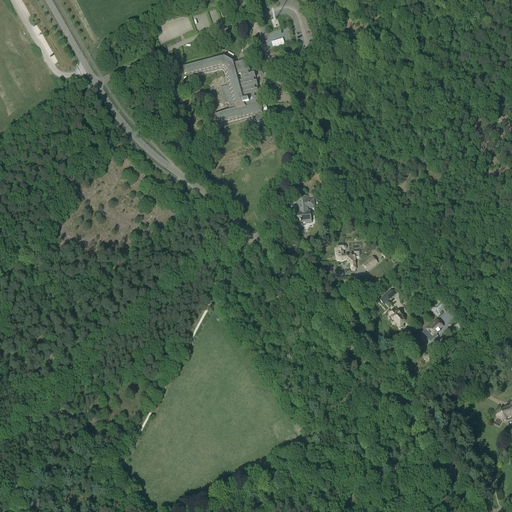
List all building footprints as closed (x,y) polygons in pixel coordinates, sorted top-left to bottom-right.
[(212,22),(220,20),(217,9),(209,11),(212,22)] [(280,27),(277,17),(270,20),(273,29),(280,27)] [(229,86),(221,88),(225,104),(229,103),(231,110),(216,114),(217,120),(219,119),(220,125),(257,115),(258,116),(255,116),(257,122),(265,120),(263,115),(265,115),(264,113),(267,112),(263,113),(260,103),(259,103),(257,95),(259,95),(257,87),(258,87),(254,72),(251,73),(247,60),(237,62),(225,56),(184,67),(186,73),(187,73),(188,78),(221,69),(225,71),(229,86)] [(308,209),(315,208),(314,198),(306,199),(305,195),(297,196),(299,210),(300,210),(301,210),(301,213),(297,213),(298,218),(297,218),(297,222),(298,222),(298,223),(306,222),(306,224),(311,223),(310,212),(309,212),(308,209)] [(335,248),(336,261),(339,261),(340,262),(343,262),(343,261),(348,260),(348,261),(350,262),(351,270),(356,270),(355,258),(359,258),(358,251),(355,252),(355,255),(342,256),(341,250),(343,250),(345,249),(345,247),(345,245),(343,245),(341,245),(338,245),(335,248)] [(390,253),(388,250),(381,255),(384,259),(390,253)] [(362,264),(367,271),(378,263),(373,256),(362,264)] [(335,275),(335,265),(325,265),(326,275),(335,275)] [(379,300),(384,305),(395,294),(391,289),(379,300)] [(441,309),(445,305),(442,301),(435,308),(439,311),(441,309)] [(399,327),(400,328),(401,327),(401,328),(402,329),(404,327),(403,325),(406,322),(403,318),(404,318),(398,312),(397,313),(395,310),(391,313),(390,312),(387,314),(389,315),(391,318),(391,319),(390,320),(392,323),(394,322),(396,325),(397,324),(399,327)] [(438,333),(437,332),(443,327),(437,320),(422,333),(429,340),(438,333)] [(496,417),(504,421),(505,421),(507,418),(506,417),(510,415),(511,417),(511,416),(511,403),(509,407),(503,409),(501,408),(496,417)]
